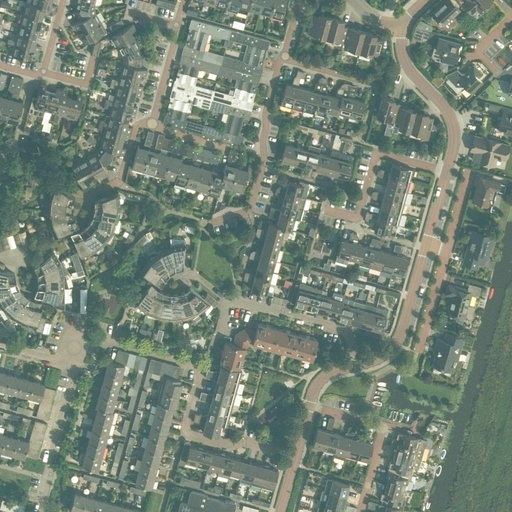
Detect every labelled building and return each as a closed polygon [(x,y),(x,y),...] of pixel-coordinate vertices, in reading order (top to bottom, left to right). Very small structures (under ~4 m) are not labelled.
[(54,10),(55,5),(50,3),(51,0),(30,0),(30,3),(54,10)] [(94,5),(94,0),(76,0),(77,0),(75,10),(94,8),(94,5)] [(173,9),(175,2),(167,0),(161,0),(160,5),(173,9)] [(227,0),(226,6),(237,9),(238,6),(237,6),(238,0),(227,0)] [(248,7),(249,7),(250,0),(238,0),(237,6),(238,6),(237,9),(236,10),(246,13),(248,7)] [(259,10),(261,0),(250,0),(249,7),(259,10)] [(261,0),(259,10),(270,13),(273,0),(261,0)] [(285,0),(273,0),(270,13),(281,16),(285,0)] [(443,25),(451,18),(450,17),(458,8),(450,0),(443,0),(431,12),(437,18),(436,19),(438,21),(439,21),(443,25)] [(479,10),(490,0),(469,0),(464,5),(472,13),(477,8),(479,10)] [(10,9),(11,3),(2,1),(0,6),(6,8),(10,9)] [(52,15),(54,10),(30,3),(25,2),(22,12),(41,18),(43,12),(52,15)] [(83,31),(100,21),(95,11),(94,8),(75,10),(80,20),(73,24),(76,29),(80,26),(83,31)] [(44,29),(45,24),(40,23),(41,18),(22,12),(19,23),(44,29)] [(332,16),(319,13),(319,16),(313,14),(308,32),(315,33),(315,32),(326,35),(327,36),(332,16)] [(343,42),(348,26),(342,24),(343,20),(332,16),(327,36),(326,35),(325,39),(337,42),(336,46),(341,47),(343,42)] [(111,30),(123,23),(120,18),(108,24),(111,30)] [(187,36),(186,36),(206,42),(208,33),(228,38),(230,29),(191,18),(191,19),(193,19),(190,28),(189,27),(189,28),(190,28),(188,36),(187,36)] [(431,26),(418,19),(414,26),(429,30),(431,26)] [(84,43),(106,31),(100,21),(83,31),(86,36),(81,38),(84,43)] [(42,35),(44,29),(19,23),(16,33),(36,38),(37,33),(42,35)] [(116,46),(133,36),(131,31),(135,29),(132,24),(111,36),(116,46)] [(360,50),(365,31),(348,26),(343,42),(348,43),(348,46),(352,48),(359,50),(360,50)] [(230,29),(228,38),(247,44),(244,52),(264,57),(263,57),(265,49),(266,49),(267,48),(265,48),(267,40),(269,40),(230,29)] [(423,30),(421,39),(427,41),(430,31),(423,30)] [(378,52),(382,38),(376,37),(377,34),(365,31),(360,50),(359,50),(358,53),(371,57),(372,51),(378,52)] [(34,44),(36,38),(16,33),(15,40),(6,37),(5,41),(14,44),(38,50),(39,45),(34,44)] [(433,46),(431,53),(434,59),(441,61),(441,60),(453,63),(454,59),(456,60),(459,52),(456,51),(459,42),(438,36),(436,35),(433,46)] [(136,41),(133,36),(116,46),(122,56),(122,59),(142,56),(136,47),(144,43),(141,38),(136,41)] [(182,53),(182,54),(220,64),(223,55),(204,50),(206,42),(186,36),(186,37),(188,37),(186,45),(184,45),(186,46),(183,54),(182,53)] [(97,55),(101,39),(92,44),(90,53),(97,55)] [(36,55),(38,50),(14,44),(11,55),(30,60),(31,54),(36,55)] [(223,55),(220,64),(259,75),(251,72),(253,64),(262,66),(260,65),(262,57),(264,58),(264,57),(244,52),(242,60),(223,55)] [(177,71),(197,76),(199,68),(218,73),(220,64),(182,54),(183,54),(181,62),(179,62),(179,63),(181,63),(179,71),(177,71)] [(145,75),(147,69),(139,67),(142,56),(122,59),(123,62),(120,73),(139,78),(140,73),(145,75)] [(220,64),(218,73),(237,79),(235,87),(254,92),(255,92),(253,92),(255,83),(257,84),(257,83),(249,81),(251,73),(259,75),(220,64)] [(482,74),(473,64),(464,72),(461,73),(457,68),(444,74),(455,86),(466,86),(471,92),(482,81),(478,77),(482,74)] [(297,85),(299,77),(301,71),(298,70),(296,75),(294,77),(291,85),(286,83),(282,99),(280,104),(291,107),(297,85)] [(172,88),(172,89),(211,99),(213,90),(194,85),(197,76),(177,71),(178,72),(176,80),(175,79),(174,80),(176,80),(174,89),(172,88)] [(137,84),(139,78),(120,73),(118,80),(109,77),(108,81),(141,90),(142,85),(137,84)] [(13,92),(17,77),(11,75),(7,91),(13,92)] [(443,80),(439,75),(430,79),(437,86),(443,80)] [(314,113),(323,77),(322,76),(319,78),(318,81),(316,83),(313,91),(308,89),(303,110),(314,113)] [(19,94),(23,79),(17,77),(13,92),(19,94)] [(325,116),(326,111),(330,95),(325,94),(327,86),(326,84),(327,80),(325,77),(323,77),(314,113),(325,116)] [(140,95),(141,90),(108,81),(107,85),(116,88),(114,94),(133,99),(134,94),(140,95)] [(338,111),(346,83),(344,82),(341,84),(340,87),(338,89),(335,97),(330,95),(326,111),(338,114),(338,111)] [(32,96),(28,112),(43,116),(44,110),(50,91),(44,89),(46,84),(40,83),(36,97),(32,96)] [(347,83),(346,83),(338,111),(338,114),(348,117),(349,114),(353,99),(347,98),(349,92),(348,90),(349,86),(347,83)] [(303,110),(308,89),(299,87),(299,86),(297,85),(291,107),(303,110)] [(50,91),(44,110),(51,112),(48,120),(52,121),(61,89),(56,87),(55,92),(50,91)] [(213,90),(211,99),(250,110),(250,109),(248,109),(251,101),(252,101),(251,100),(253,92),(254,93),(254,92),(235,87),(233,95),(213,90)] [(61,89),(52,121),(56,123),(59,114),(65,116),(70,97),(65,95),(66,90),(61,89)] [(167,106),(187,111),(189,103),(208,108),(211,99),(172,89),(170,97),(170,98),(171,98),(169,106),(167,106)] [(70,97),(65,116),(76,119),(80,104),(83,105),(85,99),(82,98),(83,95),(77,93),(76,98),(70,97)] [(132,105),(133,99),(114,94),(112,100),(104,98),(102,102),(135,111),(137,106),(132,105)] [(398,106),(399,103),(393,102),(394,100),(381,96),(376,115),(388,118),(387,122),(393,123),(398,106)] [(0,97),(0,116),(6,118),(11,100),(0,97)] [(211,99),(208,108),(223,112),(221,119),(226,121),(225,122),(245,127),(244,126),(246,118),(247,119),(247,118),(246,118),(247,114),(248,115),(249,110),(250,110),(211,99)] [(353,99),(349,114),(348,117),(359,120),(360,117),(364,102),(363,101),(364,101),(362,100),(362,102),(353,99)] [(11,100),(6,118),(17,121),(22,103),(11,100)] [(134,116),(135,111),(102,102),(101,106),(110,109),(108,115),(127,120),(129,115),(134,116)] [(165,114),(165,115),(173,117),(171,125),(170,125),(170,126),(201,134),(204,125),(185,120),(187,111),(167,106),(169,107),(167,115),(165,114)] [(398,127),(410,130),(411,130),(416,110),(398,106),(393,123),(391,131),(396,133),(398,127)] [(511,111),(504,109),(498,127),(505,129),(504,132),(511,134),(511,111)] [(427,114),(416,110),(411,130),(410,130),(408,135),(419,138),(421,133),(420,136),(427,138),(427,137),(433,139),(437,124),(431,123),(433,118),(427,116),(427,114)] [(126,125),(127,120),(108,115),(106,114),(104,121),(98,119),(97,123),(129,132),(131,127),(126,125)] [(204,125),(201,134),(240,145),(240,144),(239,144),(241,136),(242,136),(243,136),(241,135),(243,127),(245,127),(225,122),(223,130),(204,125)] [(128,137),(129,132),(97,123),(96,127),(104,129),(103,136),(122,141),(123,136),(128,137)] [(149,146),(153,132),(147,131),(144,144),(149,146)] [(158,134),(154,147),(160,149),(164,135),(158,134)] [(483,137),(474,135),(470,150),(475,151),(472,159),(494,165),(496,157),(505,159),(509,145),(501,142),(483,137)] [(124,153),(125,148),(120,146),(122,141),(103,136),(99,147),(97,149),(113,161),(116,151),(124,153)] [(292,163),(296,147),(285,144),(281,160),(292,163)] [(314,169),(318,153),(319,148),(309,145),(307,150),(303,166),(314,169)] [(137,146),(132,163),(144,166),(149,149),(137,146)] [(303,166),(307,150),(296,147),(292,163),(303,166)] [(108,174),(104,167),(113,161),(97,149),(95,152),(86,158),(96,175),(100,172),(103,177),(108,174)] [(149,149),(144,166),(155,169),(159,152),(149,149)] [(336,175),(342,154),(331,151),(329,156),(325,172),(336,175)] [(159,152),(155,169),(165,172),(170,155),(159,152)] [(325,172),(329,156),(318,153),(314,169),(325,172)] [(348,178),(352,163),(352,162),(353,157),(342,154),(336,175),(348,178)] [(170,155),(165,172),(176,175),(180,160),(181,161),(181,158),(170,155)] [(96,175),(86,158),(76,163),(71,166),(83,188),(93,182),(91,178),(96,175)] [(175,182),(173,186),(184,189),(186,181),(191,163),(181,161),(180,160),(176,175),(175,178),(174,182),(175,182)] [(191,163),(186,181),(197,184),(202,166),(191,163)] [(223,172),(221,181),(221,182),(232,184),(237,167),(225,163),(223,172)] [(388,173),(388,174),(410,181),(413,169),(407,167),(392,163),(389,173),(388,173)] [(237,167),(232,184),(243,188),(245,179),(251,181),(255,165),(249,164),(247,169),(237,167)] [(202,166),(197,184),(208,187),(213,169),(202,166)] [(208,187),(206,194),(217,197),(218,194),(219,190),(221,182),(221,181),(223,172),(213,169),(208,187)] [(388,176),(385,186),(407,192),(410,181),(388,174),(387,176),(388,176)] [(502,191),(504,183),(479,176),(472,199),(486,203),(487,202),(491,204),(495,190),(502,191)] [(73,197),(63,190),(66,185),(56,178),(53,183),(47,196),(51,197),(69,204),(69,203),(73,197)] [(285,188),(284,192),(305,197),(309,184),(299,181),(298,183),(288,181),(286,188),(285,188)] [(382,195),(382,196),(404,203),(407,192),(385,186),(383,195),(382,195)] [(276,189),(274,193),(279,195),(281,195),(282,197),(283,198),(282,203),(302,209),(305,197),(284,192),(282,191),(276,189)] [(118,192),(94,201),(97,208),(116,206),(119,206),(118,192)] [(69,211),(72,204),(69,203),(69,204),(51,197),(47,196),(45,195),(43,210),(47,210),(50,210),(69,211)] [(382,198),(380,208),(401,214),(404,203),(382,196),(381,198),(382,198)] [(278,212),(278,214),(294,218),(300,220),(303,209),(302,209),(282,203),(279,212),(278,212)] [(97,208),(94,208),(95,215),(114,218),(114,219),(117,219),(119,206),(116,206),(97,208)] [(372,213),(371,217),(375,218),(391,223),(398,224),(401,214),(380,208),(378,215),(372,213)] [(50,210),(47,210),(49,223),(52,223),(52,222),(71,219),(71,218),(72,211),(69,211),(50,210)] [(276,224),(276,225),(284,227),(284,228),(289,229),(291,230),(294,218),(278,214),(278,215),(278,216),(276,224)] [(92,222),(109,230),(112,232),(112,231),(118,232),(120,220),(117,219),(114,219),(114,218),(95,215),(93,215),(92,222)] [(54,235),(65,231),(75,227),(74,218),(71,218),(71,219),(52,222),(52,223),(49,223),(54,235)] [(376,220),(373,230),(388,234),(391,223),(375,218),(375,220),(376,220)] [(86,228),(101,240),(104,242),(110,244),(114,233),(112,232),(109,230),(92,222),(89,221),(86,228)] [(265,232),(265,234),(281,238),(286,240),(289,229),(284,228),(284,227),(276,225),(276,224),(269,222),(266,232),(265,232)] [(80,232),(91,247),(91,248),(93,250),(94,250),(98,253),(105,243),(104,242),(101,240),(86,228),(84,226),(80,232)] [(22,244),(28,242),(25,230),(18,232),(22,244)] [(78,230),(72,235),(81,256),(93,250),(91,248),(91,247),(80,232),(78,230)] [(485,236),(480,235),(481,233),(470,230),(465,252),(466,252),(463,263),(474,266),(475,266),(477,267),(478,264),(479,264),(480,264),(482,264),(483,264),(483,263),(484,263),(485,262),(485,261),(486,260),(486,259),(487,259),(490,247),(492,247),(495,237),(486,234),(485,236)] [(16,246),(22,244),(18,232),(12,234),(16,246)] [(349,238),(346,241),(350,242),(350,241),(352,241),(352,239),(354,233),(352,232),(350,234),(349,238)] [(9,247),(16,246),(12,234),(6,236),(9,247)] [(265,236),(263,245),(278,249),(281,238),(265,234),(264,235),(265,236)] [(0,239),(3,249),(9,247),(6,236),(0,237),(0,239)] [(359,260),(358,264),(368,267),(375,244),(376,239),(372,237),(370,242),(369,243),(368,247),(363,245),(359,260)] [(175,267),(182,267),(183,257),(192,258),(193,252),(183,252),(184,242),(184,239),(170,238),(171,245),(170,245),(170,248),(171,248),(175,267)] [(335,259),(334,261),(346,264),(348,257),(352,241),(350,241),(350,242),(346,241),(340,239),(336,254),(335,259)] [(375,244),(368,267),(380,270),(385,251),(379,249),(380,246),(379,244),(381,240),(376,239),(375,244)] [(352,241),(348,257),(359,260),(363,245),(354,243),(354,242),(352,241)] [(170,248),(170,245),(158,251),(159,254),(168,271),(175,269),(175,267),(171,248),(170,248)] [(259,254),(259,256),(275,260),(278,249),(263,245),(260,254),(259,254)] [(52,249),(34,266),(39,272),(56,263),(59,261),(52,249)] [(115,251),(111,256),(116,260),(118,261),(122,256),(121,256),(115,251)] [(159,254),(158,251),(155,253),(154,252),(147,255),(148,259),(147,259),(150,262),(162,276),(169,273),(168,271),(159,254)] [(385,251),(380,270),(391,273),(396,253),(394,253),(394,254),(385,251)] [(396,253),(391,273),(402,276),(403,272),(407,257),(397,255),(398,254),(396,253)] [(259,258),(257,267),(272,271),(275,260),(259,256),(258,257),(259,258)] [(150,262),(147,259),(140,270),(158,283),(164,278),(162,276),(150,262)] [(39,272),(37,273),(40,279),(59,275),(63,274),(64,274),(69,273),(61,260),(59,261),(56,263),(39,272)] [(0,281),(13,281),(13,280),(14,273),(3,271),(4,264),(0,263),(0,281)] [(253,276),(253,278),(269,282),(272,271),(257,267),(254,276),(253,276)] [(83,274),(81,269),(76,271),(71,273),(73,278),(83,274)] [(40,279),(38,280),(40,287),(59,288),(64,288),(64,287),(68,286),(64,274),(63,274),(59,275),(40,279)] [(253,280),(250,289),(265,293),(272,295),(275,284),(269,282),(253,278),(252,279),(253,280)] [(0,292),(16,288),(15,287),(15,280),(13,280),(13,281),(0,281),(0,292)] [(299,285),(294,304),(305,307),(309,292),(311,286),(311,285),(300,282),(299,285)] [(477,296),(480,287),(467,283),(466,289),(446,284),(444,293),(449,295),(448,299),(447,302),(448,302),(445,312),(457,315),(455,321),(462,323),(463,319),(465,319),(466,316),(471,317),(474,306),(469,304),(472,295),(477,296)] [(155,291),(156,288),(148,285),(142,294),(136,290),(128,302),(133,306),(135,303),(147,308),(155,290),(155,291)] [(309,292),(305,307),(316,310),(320,295),(321,290),(322,289),(311,286),(309,292)] [(0,307),(1,307),(4,305),(4,304),(20,294),(18,287),(15,287),(16,288),(0,292),(0,307)] [(40,287),(37,287),(37,295),(45,297),(50,299),(49,301),(56,306),(57,307),(64,308),(64,302),(64,288),(59,288),(40,287)] [(202,297),(189,287),(185,293),(196,309),(195,309),(198,312),(209,303),(214,307),(218,302),(207,292),(202,297)] [(163,291),(155,291),(155,290),(147,308),(146,311),(147,311),(147,313),(148,315),(150,315),(158,316),(159,313),(162,294),(163,291)] [(320,295),(316,310),(327,313),(331,298),(325,296),(326,291),(321,290),(320,295)] [(193,318),(199,313),(198,312),(195,309),(196,309),(185,293),(183,291),(178,295),(177,295),(184,313),(185,317),(185,316),(187,315),(193,318)] [(331,298),(327,313),(338,316),(342,303),(343,301),(344,298),(344,294),(333,291),(331,298)] [(4,305),(1,307),(7,318),(10,315),(11,316),(14,313),(13,313),(26,299),(26,298),(22,292),(20,294),(4,304),(4,305)] [(171,315),(169,296),(170,295),(170,293),(162,294),(159,313),(158,316),(159,316),(171,315)] [(172,322),(178,322),(185,317),(184,313),(177,295),(178,295),(177,293),(170,295),(169,296),(171,315),(172,318),(172,322)] [(14,313),(11,316),(19,324),(21,325),(23,322),(25,319),(33,302),(28,297),(26,298),(26,299),(13,313),(14,313)] [(338,316),(337,318),(348,321),(354,301),(344,298),(343,301),(342,303),(338,316)] [(25,319),(23,322),(36,325),(35,327),(34,331),(41,333),(42,332),(47,334),(51,322),(44,320),(45,315),(39,314),(42,304),(34,299),(33,302),(25,319)] [(354,301),(348,321),(359,324),(365,304),(354,301)] [(365,304),(359,324),(370,327),(376,307),(365,304)] [(376,307),(370,327),(381,330),(386,315),(387,310),(376,307)] [(318,339),(257,323),(255,330),(245,328),(235,333),(233,343),(245,346),(252,343),(312,359),(318,339)] [(3,324),(0,326),(0,336),(8,329),(3,324)] [(455,359),(461,338),(444,333),(443,340),(436,338),(433,347),(436,348),(432,363),(438,365),(440,366),(440,365),(449,368),(452,358),(455,359)] [(240,368),(245,347),(245,346),(233,343),(225,341),(219,362),(240,368)] [(120,363),(123,351),(117,350),(114,361),(120,363)] [(126,364),(129,353),(123,351),(120,363),(124,364),(126,364)] [(131,366),(135,354),(129,353),(126,364),(131,366)] [(137,367),(140,356),(135,354),(131,366),(137,367)] [(143,369),(146,357),(140,356),(137,367),(143,369)] [(152,371),(153,372),(156,360),(150,358),(147,370),(152,371)] [(124,364),(120,363),(114,361),(108,360),(105,372),(121,376),(124,364)] [(153,372),(159,373),(162,362),(156,360),(153,372)] [(159,373),(164,375),(168,363),(162,362),(159,373)] [(170,376),(173,365),(168,363),(164,375),(170,376)] [(176,378),(177,375),(179,366),(173,365),(170,376),(176,378)] [(207,369),(206,373),(238,382),(241,370),(221,365),(219,371),(216,370),(214,371),(207,369)] [(0,371),(0,389),(5,390),(9,374),(0,371)] [(118,388),(121,376),(105,372),(102,383),(118,388)] [(206,373),(205,377),(213,379),(214,380),(216,381),(214,387),(235,393),(238,382),(206,373)] [(9,374),(5,390),(16,394),(21,377),(9,374)] [(175,406),(178,395),(182,383),(179,382),(180,379),(176,378),(170,376),(164,375),(163,380),(160,390),(157,401),(173,406),(175,406)] [(21,377),(16,394),(28,397),(32,381),(21,377)] [(32,381),(28,397),(40,400),(40,398),(42,392),(43,387),(44,384),(32,381)] [(115,399),(118,388),(102,383),(99,395),(115,399)] [(43,387),(42,392),(54,396),(56,390),(43,387)] [(201,391),(200,395),(232,404),(235,393),(214,387),(213,393),(210,392),(208,393),(201,391)] [(42,392),(40,398),(53,401),(54,396),(42,392)] [(112,410),(115,399),(99,395),(96,407),(97,407),(112,410)] [(200,395),(199,399),(207,401),(207,402),(210,403),(208,409),(229,415),(232,404),(200,395)] [(40,400),(38,404),(51,407),(53,401),(40,398),(40,400)] [(157,401),(154,413),(170,417),(173,406),(157,401)] [(38,404),(37,410),(50,413),(51,407),(38,404)] [(110,424),(114,411),(112,410),(97,407),(94,419),(110,424)] [(195,413),(194,417),(205,420),(220,424),(221,424),(226,426),(229,415),(208,409),(207,414),(205,414),(203,415),(195,413)] [(37,410),(35,416),(48,419),(50,413),(37,410)] [(154,413),(151,425),(167,429),(170,417),(154,413)] [(194,417),(193,421),(199,423),(200,424),(204,426),(202,431),(217,436),(221,424),(220,424),(205,420),(194,417)] [(107,435),(110,424),(94,419),(91,431),(107,435)] [(34,420),(32,426),(45,429),(47,423),(34,420)] [(164,441),(167,429),(151,425),(148,436),(164,441)] [(32,426),(31,432),(44,435),(45,429),(32,426)] [(324,448),(328,431),(317,428),(312,444),(324,448)] [(104,446),(107,435),(91,431),(88,442),(104,446)] [(335,451),(339,434),(328,431),(324,448),(335,451)] [(31,432),(29,438),(42,441),(44,435),(31,432)] [(421,458),(426,440),(421,438),(398,432),(395,442),(397,443),(395,451),(421,458)] [(5,434),(0,451),(12,454),(17,438),(5,434)] [(344,459),(345,454),(350,437),(339,434),(335,451),(333,456),(344,459)] [(148,436),(145,448),(161,452),(164,441),(148,436)] [(356,457),(361,440),(350,437),(345,454),(356,457)] [(17,438),(12,454),(24,458),(24,455),(26,449),(28,443),(28,441),(17,438)] [(28,441),(28,443),(41,447),(42,441),(29,438),(28,441)] [(356,457),(355,460),(368,464),(369,459),(368,459),(372,443),(361,440),(356,457)] [(101,458),(104,446),(88,442),(85,453),(101,458)] [(28,443),(26,449),(39,453),(41,447),(28,443)] [(199,447),(199,448),(189,446),(187,454),(181,452),(179,460),(180,463),(182,464),(187,461),(196,464),(201,448),(199,447)] [(157,464),(161,452),(145,448),(141,459),(157,464)] [(207,467),(211,452),(202,449),(202,448),(201,448),(196,464),(207,467)] [(26,449),(24,455),(37,459),(37,458),(39,453),(26,449)] [(117,465),(121,451),(116,450),(112,463),(117,465)] [(418,469),(421,458),(395,451),(392,461),(390,461),(388,466),(412,473),(413,468),(418,469)] [(221,454),(211,452),(207,467),(206,472),(210,473),(211,468),(218,470),(223,454),(221,453),(221,454)] [(98,470),(101,458),(85,453),(82,465),(98,470)] [(227,478),(229,473),(233,458),(224,455),(224,454),(223,454),(218,470),(217,475),(227,478)] [(243,460),(233,458),(229,473),(240,476),(245,460),(243,459),(243,460)] [(141,459),(138,471),(154,475),(157,464),(141,459)] [(246,460),(245,460),(240,476),(239,481),(250,484),(251,479),(255,464),(246,461),(246,460)] [(265,466),(255,464),(251,479),(250,484),(261,486),(267,466),(265,465),(265,466)] [(272,489),(274,485),(278,470),(268,467),(268,466),(267,466),(261,486),(272,489)] [(410,480),(412,473),(388,466),(386,474),(389,474),(387,482),(405,487),(407,479),(410,480)] [(151,487),(154,475),(138,471),(135,483),(151,487)] [(181,476),(179,482),(191,485),(192,479),(181,476)] [(327,478),(323,489),(329,491),(346,496),(349,484),(327,478)] [(402,498),(405,487),(387,482),(384,493),(381,492),(379,499),(382,499),(381,501),(403,507),(403,505),(405,498),(402,498)] [(221,493),(222,487),(214,485),(213,487),(214,487),(213,491),(221,493)] [(322,489),(319,500),(326,502),(343,507),(346,507),(346,505),(347,502),(344,501),(346,496),(329,491),(323,489),(322,489)] [(232,511),(235,503),(234,502),(225,500),(225,501),(207,496),(207,495),(191,490),(190,491),(187,503),(181,501),(180,502),(177,511),(232,511)] [(82,511),(87,495),(75,492),(70,508),(82,511)] [(84,511),(94,511),(98,498),(87,495),(82,511),(84,511)] [(106,511),(109,501),(98,498),(94,511),(106,511)] [(2,499),(0,506),(0,509),(10,511),(23,511),(25,506),(2,499)] [(319,500),(316,511),(319,511),(341,511),(343,507),(326,502),(319,500)] [(118,511),(121,505),(109,501),(106,511),(118,511)] [(379,510),(378,511),(401,511),(402,509),(403,507),(381,501),(381,503),(378,503),(377,510),(379,510)]
